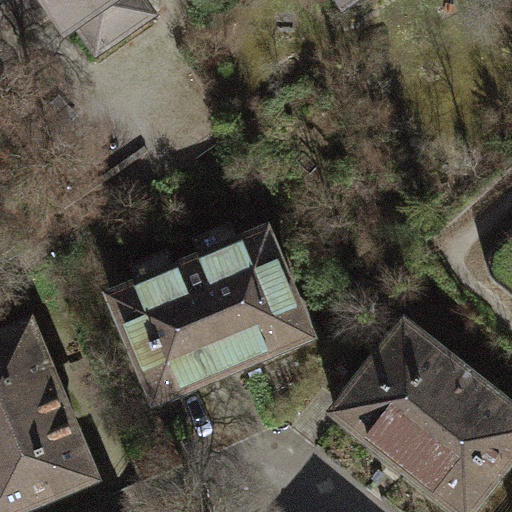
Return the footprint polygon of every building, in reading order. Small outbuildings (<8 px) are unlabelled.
[(41,0),(66,35),(75,28),(95,56),(153,15),(143,0),(41,0)] [(336,0),(342,8),(353,0),(336,0)] [(112,294),(155,398),(307,335),(264,231),(112,294)] [(334,410),(462,511),(466,511),(511,454),(511,408),(403,323),(334,410)] [(0,336),(0,511),(9,511),(93,477),(28,324),(0,336)]
